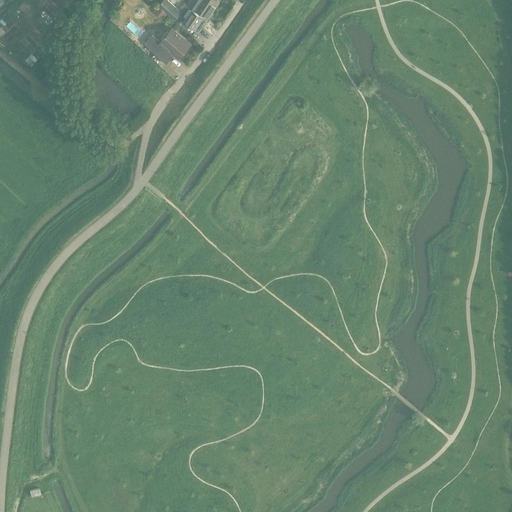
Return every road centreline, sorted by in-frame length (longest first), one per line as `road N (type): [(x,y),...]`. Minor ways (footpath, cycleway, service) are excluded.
road 1 (unknown): [(84,511),(60,422),(62,371),(79,321),(146,259),(338,10),(377,0)]
road 2 (unclassified): [(0,494),(13,378),(32,304),(56,265),(137,189)]
road 3 (unclassified): [(137,189),(275,0)]
road 4 (residential): [(137,189),(148,127),(243,0)]
